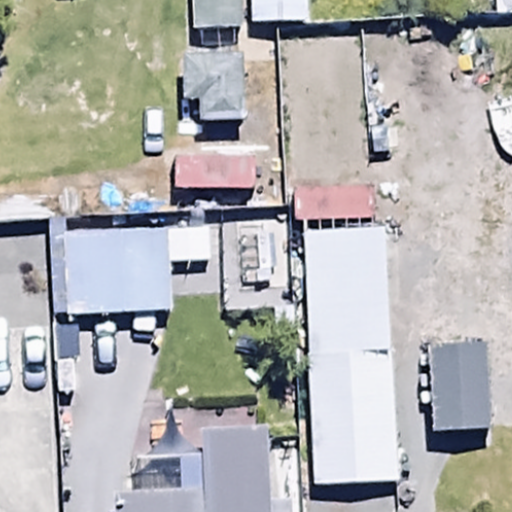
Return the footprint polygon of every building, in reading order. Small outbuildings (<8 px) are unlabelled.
[(236,0),(184,0),(186,35),(237,34),(236,0)] [(240,0),(240,26),(298,26),(297,0),(240,0)] [(116,159),(118,205),(265,199),(264,158),(272,158),(271,131),(264,131),(263,117),(271,117),(270,97),(231,99),(231,111),(193,112),(194,156),(116,159)] [(287,192),(287,223),(365,222),(365,191),(287,192)] [(49,224),(54,319),(165,313),(159,218),(49,224)] [(378,230),(295,233),(305,490),(389,487),(378,230)] [(479,341),(416,346),(424,438),(487,433),(479,341)] [(126,497),(106,498),(107,511),(286,511),(285,499),(260,501),(255,427),(193,431),(194,451),(123,455),(126,497)]
